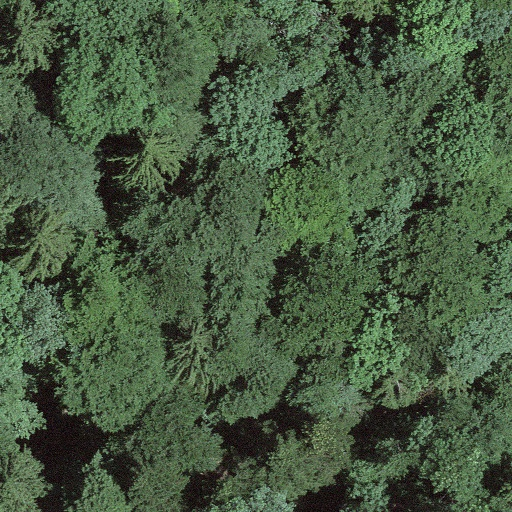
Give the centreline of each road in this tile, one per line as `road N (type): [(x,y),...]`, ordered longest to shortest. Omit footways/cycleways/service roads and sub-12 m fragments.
road 1 (track): [(0,197),(59,153),(263,68),(363,0)]
road 2 (track): [(377,511),(511,454)]
